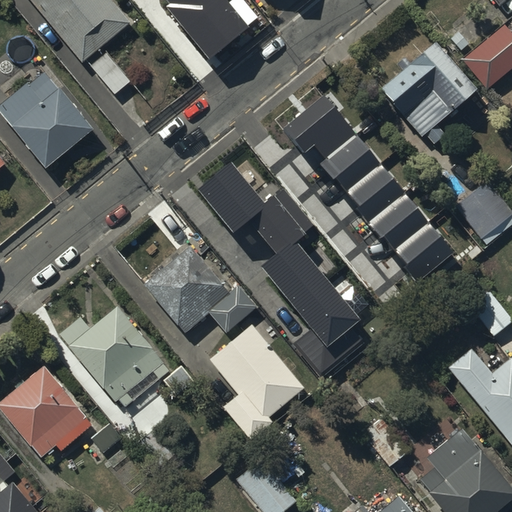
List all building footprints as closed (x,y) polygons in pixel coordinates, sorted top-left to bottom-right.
[(30,0),(83,63),(130,25),(109,0),(30,0)] [(150,0),(154,3),(151,5),(189,50),(238,9),(230,0),(150,0)] [(402,73),(380,92),(421,138),(425,134),(434,145),(444,137),(435,126),(476,91),(451,61),(453,59),(442,46),(438,49),(435,45),(411,66),(406,60),(397,67),(402,73)] [(107,55),(91,68),(115,96),(130,83),(107,55)] [(28,86),(0,108),(0,114),(46,170),(92,133),(45,75),(29,87),(28,86)] [(319,140),(280,173),(321,221),(348,196),(358,207),(393,177),(346,123),(322,143),(319,140)] [(230,157),(196,185),(229,225),(243,213),(263,197),(230,157)] [(511,213),(487,182),(454,207),(480,240),(511,215),(511,213)] [(271,191),(263,197),(243,213),(272,248),(291,234),(293,237),(302,229),(271,191)] [(414,221),(445,259),(471,238),(440,200),(414,221)] [(272,248),(256,261),(323,342),(357,315),(293,237),(291,234),(272,248)] [(190,249),(145,287),(185,334),(209,313),(227,334),(257,308),(238,287),(229,295),(190,249)] [(494,337),(511,321),(511,320),(489,294),(470,311),(494,337)] [(79,319),(60,336),(70,347),(68,349),(103,390),(105,389),(116,403),(119,401),(124,408),(165,374),(159,366),(163,363),(117,309),(90,332),(79,319)] [(305,391),(267,346),(275,339),(255,314),(239,327),(244,333),(210,361),(238,396),(223,408),(250,441),(272,424),(268,420),(305,391)] [(471,351),(449,370),(511,446),(511,360),(492,377),(471,351)] [(182,366),(164,381),(177,397),(195,381),(182,366)] [(45,368),(0,405),(0,410),(41,460),(57,447),(61,452),(93,426),(45,368)] [(362,434),(389,467),(408,453),(380,418),(362,434)] [(110,425),(92,440),(103,455),(122,440),(110,425)] [(497,511),(511,499),(511,489),(460,430),(427,459),(434,467),(420,479),(432,493),(429,495),(443,511),(497,511)] [(176,456),(155,431),(137,447),(158,471),(176,456)] [(0,511),(37,511),(45,506),(8,461),(2,466),(0,462),(0,511)] [(262,461),(237,481),(263,511),(285,511),(297,503),(262,461)] [(409,511),(397,497),(379,511),(409,511)]
